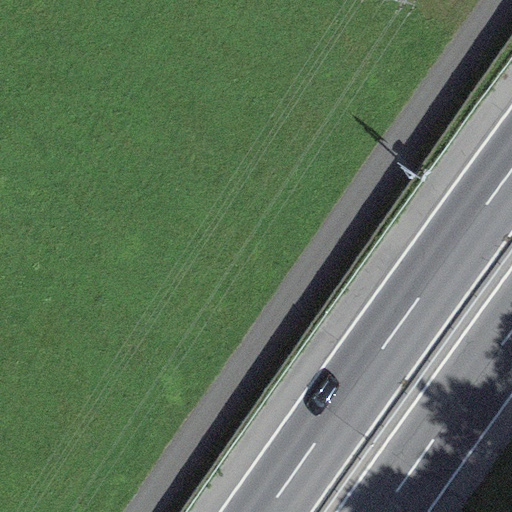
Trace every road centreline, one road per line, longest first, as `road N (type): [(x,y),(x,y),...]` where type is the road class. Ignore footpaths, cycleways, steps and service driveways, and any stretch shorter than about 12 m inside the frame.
road 1 (trunk): [(511,171),(268,511)]
road 2 (trunk): [(384,511),(511,331)]
